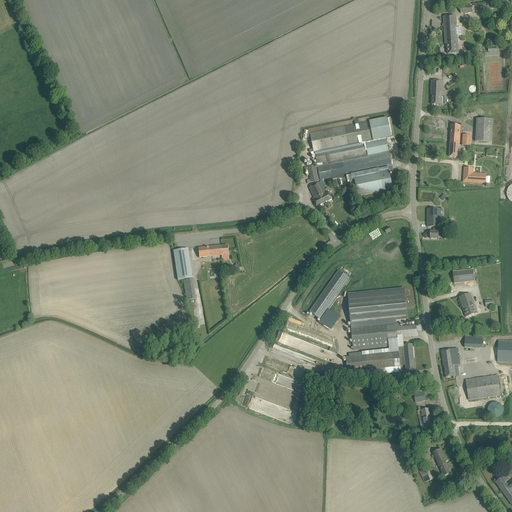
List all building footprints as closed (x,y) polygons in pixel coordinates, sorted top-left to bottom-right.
[(447,44),(448,54),(459,54),(457,35),(461,35),(461,27),(457,27),(456,16),(443,17),(445,44),(447,44)] [(443,81),(437,81),(432,81),(431,95),(432,95),(432,105),(441,105),(441,97),(443,97),(443,81)] [(317,165),(317,166),(320,182),(339,178),(340,186),(343,185),(348,184),(352,180),(354,179),(358,197),(383,191),(383,190),(393,188),(389,170),(393,170),(386,138),(391,137),(387,118),(371,121),(370,117),(309,129),(308,129),(308,131),(305,130),(304,138),(307,139),(311,137),(313,150),(312,150),(309,150),(310,153),(311,153),(312,156),(315,156),(317,165)] [(493,120),(477,119),(475,142),(492,143),(493,120)] [(451,125),(450,144),(459,144),(459,145),(460,145),(461,126),(451,125)] [(463,145),(471,145),(471,135),(463,134),(463,145)] [(450,144),(449,157),(458,158),(458,145),(459,145),(459,144),(450,144)] [(307,181),(308,184),(319,181),(316,167),(317,166),(317,165),(304,168),(305,171),(308,171),(310,180),(307,181)] [(473,168),(464,168),(463,182),(486,184),(486,174),(473,173),(473,168)] [(309,188),(315,201),(314,201),(317,207),(321,205),(332,199),(328,192),(326,193),(321,182),(313,186),(309,188)] [(427,209),(427,227),(433,227),(437,227),(440,227),(441,209),(427,209)] [(430,232),(430,239),(438,239),(438,232),(437,232),(437,227),(433,227),(433,232),(430,232)] [(229,255),(228,250),(228,245),(198,248),(199,258),(229,255)] [(173,251),(178,281),(193,278),(188,249),(173,251)] [(473,270),(453,272),(454,284),(474,281),(473,270)] [(349,278),(343,274),(339,271),(310,313),(320,320),(349,278)] [(183,280),(186,300),(196,299),(193,279),(183,280)] [(348,294),(351,325),(386,321),(396,320),(396,321),(407,320),(405,288),(348,294)] [(459,297),(466,317),(478,313),(475,305),(474,305),(470,294),(459,297)] [(396,320),(386,321),(388,341),(398,340),(397,338),(397,328),(396,324),(396,321),(396,320)] [(386,321),(351,325),(354,350),(389,347),(388,341),(386,321)] [(399,323),(396,324),(397,328),(397,338),(418,336),(417,326),(399,327),(399,323)] [(279,332),(276,342),(311,354),(314,344),(279,332)] [(465,347),(482,348),(483,338),(465,337),(465,347)] [(511,341),(499,341),(498,362),(511,362),(511,341)] [(346,357),(348,371),(351,371),(351,374),(363,374),(369,375),(399,373),(398,367),(398,363),(406,362),(406,358),(414,358),(412,345),(399,346),(399,351),(346,357)] [(441,351),(444,366),(446,378),(455,377),(454,365),(460,364),(457,349),(441,351)] [(398,363),(398,367),(406,366),(407,371),(415,371),(414,358),(406,358),(406,362),(398,363)] [(476,367),(465,369),(466,379),(478,377),(476,367)] [(466,380),(469,400),(501,396),(498,376),(466,380)] [(424,392),(414,394),(415,403),(426,401),(424,392)] [(492,403),(491,404),(490,404),(489,405),(488,407),(488,409),(488,410),(488,413),(488,414),(489,415),(490,416),(491,417),(492,417),(493,418),(494,418),(495,419),(496,419),(498,418),(499,417),(501,417),(502,415),(502,414),(503,413),(503,411),(503,410),(503,408),(502,406),(501,405),(500,404),(499,403),(497,403),(495,403),(493,403),(492,403)] [(429,409),(422,410),(425,427),(432,426),(429,409)] [(432,453),(433,455),(432,456),(433,459),(435,458),(440,469),(444,477),(451,474),(440,450),(432,453)] [(421,470),(422,473),(425,482),(430,480),(429,475),(427,470),(426,468),(425,468),(421,470)] [(511,505),(511,480),(507,484),(501,476),(494,481),(511,505)]
